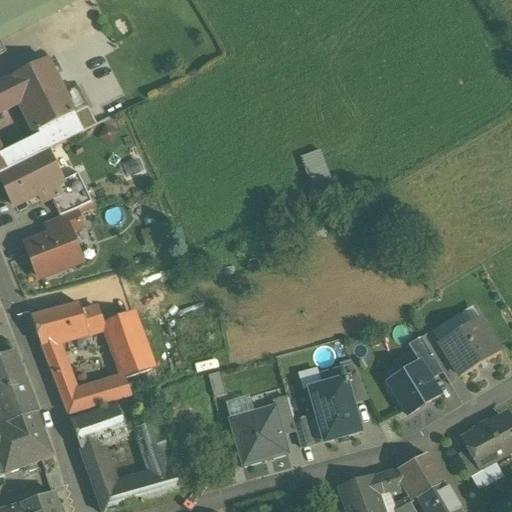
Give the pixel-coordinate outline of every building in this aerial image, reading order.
[(0,28),(0,58),(7,55),(0,42),(59,12),(52,0),(0,0),(0,13),(6,26),(0,28)] [(52,0),(59,12),(83,0),(52,0)] [(72,50),(47,62),(64,95),(88,83),(72,50)] [(47,62),(11,80),(23,104),(40,138),(47,152),(82,135),(82,134),(73,116),(74,116),(64,95),(47,62)] [(11,80),(0,85),(0,114),(23,104),(11,80)] [(88,83),(64,95),(74,116),(98,103),(88,83)] [(128,93),(106,106),(112,117),(135,105),(128,93)] [(74,116),(73,116),(82,134),(109,121),(98,103),(74,116)] [(0,157),(0,175),(46,153),(47,152),(40,138),(0,158),(0,157)] [(325,152),(303,157),(310,186),(331,181),(325,152)] [(46,153),(0,175),(0,179),(14,208),(38,195),(42,203),(50,200),(59,195),(55,187),(62,184),(61,183),(46,153)] [(78,174),(61,183),(62,184),(55,187),(59,195),(50,200),(60,219),(78,212),(93,206),(78,174)] [(60,219),(44,225),(49,238),(67,231),(69,235),(84,229),(78,212),(60,219)] [(49,238),(26,247),(39,279),(80,263),(69,235),(67,231),(49,238)] [(79,305),(31,319),(41,348),(46,360),(61,356),(56,343),(87,334),(102,329),(97,311),(98,311),(97,309),(82,314),(79,305)] [(133,317),(106,327),(125,381),(152,372),(133,317)] [(440,344),(439,345),(445,355),(460,379),(501,354),(480,320),(440,344)] [(433,333),(421,339),(435,361),(445,355),(439,345),(440,344),(433,333)] [(421,339),(421,340),(409,347),(420,365),(431,382),(443,374),(435,361),(421,339)] [(0,359),(0,410),(31,397),(30,395),(15,355),(14,353),(0,359)] [(445,355),(435,361),(443,374),(450,386),(460,379),(445,355)] [(61,356),(46,360),(52,376),(67,370),(61,356)] [(420,365),(388,385),(408,417),(440,397),(431,382),(420,365)] [(353,368),(341,371),(344,381),(346,380),(357,377),(353,368)] [(67,370),(52,376),(67,416),(69,416),(82,412),(76,395),(67,370)] [(341,371),(326,376),(323,382),(324,387),(344,381),(341,371)] [(357,377),(346,380),(353,405),(368,401),(357,377)] [(324,387),(309,391),(317,420),(323,443),(324,445),(361,435),(353,405),(346,380),(344,381),(324,387)] [(125,381),(76,395),(82,412),(130,398),(125,381)] [(31,397),(0,410),(0,412),(5,425),(38,413),(31,397)] [(286,399),(273,403),(274,409),(282,437),(296,434),(294,426),(286,399)] [(117,406),(70,422),(70,423),(95,494),(114,488),(101,451),(99,445),(115,440),(127,435),(125,429),(117,406)] [(274,409),(230,422),(243,468),(287,455),(282,437),(274,409)] [(5,425),(0,427),(0,465),(4,477),(23,470),(24,475),(31,473),(29,468),(53,459),(37,415),(38,415),(38,413),(5,425)] [(398,414),(381,425),(388,436),(406,424),(398,414)] [(487,427),(484,426),(477,430),(476,433),(463,441),(468,451),(480,471),(511,453),(511,430),(510,432),(502,418),(487,427)] [(317,420),(294,426),(296,434),(300,450),(323,443),(317,420)] [(158,423),(136,430),(151,472),(173,465),(158,423)] [(115,440),(99,445),(101,451),(117,446),(115,440)] [(480,471),(468,451),(457,457),(471,480),(482,473),(480,471)] [(427,456),(399,472),(409,488),(413,497),(416,501),(444,485),(444,484),(443,484),(428,458),(427,456)] [(114,488),(95,494),(101,511),(118,511),(183,493),(175,471),(114,488)] [(399,472),(378,478),(383,496),(409,488),(399,472)] [(378,478),(340,491),(347,511),(382,511),(378,498),(383,496),(378,478)] [(444,485),(416,501),(422,511),(460,511),(459,510),(458,508),(444,486),(445,485),(444,485)] [(59,511),(54,495),(21,507),(22,511),(59,511)] [(382,511),(391,511),(390,510),(390,509),(383,496),(378,498),(382,511)] [(413,497),(390,509),(390,510),(391,511),(414,511),(411,506),(416,502),(416,501),(413,497)]
